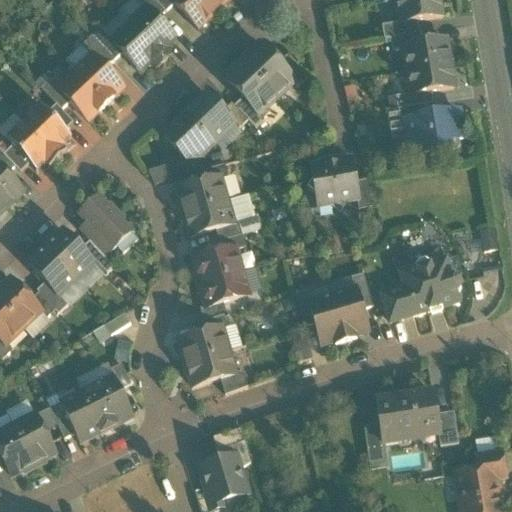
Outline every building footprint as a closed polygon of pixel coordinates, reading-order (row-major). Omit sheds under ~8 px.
[(145,13),(133,0),(117,16),(119,18),(129,28),(145,13)] [(157,24),(166,16),(151,0),(133,0),(145,13),(146,12),(157,24)] [(151,0),(166,16),(174,7),(169,2),(170,1),(169,0),(151,0)] [(198,32),(215,16),(200,0),(171,0),(170,1),(169,2),(174,7),(198,32)] [(200,0),(215,16),(232,0),(200,0)] [(442,20),(438,0),(416,0),(396,3),(400,26),(400,27),(417,24),(442,20)] [(145,13),(129,28),(163,65),(168,60),(168,56),(165,52),(172,45),(173,41),(157,24),(146,12),(145,13)] [(102,34),(112,44),(129,28),(119,18),(102,34)] [(384,42),(390,41),(419,36),(417,24),(400,27),(400,26),(382,29),(384,42)] [(158,70),(163,65),(129,28),(112,44),(111,45),(122,57),(138,74),(142,74),(150,66),(154,70),(158,70)] [(91,41),(113,65),(122,57),(111,45),(112,44),(102,34),(100,32),(91,41)] [(422,36),(419,36),(390,41),(392,54),(403,52),(403,51),(423,48),(422,36)] [(114,65),(113,65),(91,41),(81,50),(91,61),(92,60),(105,73),(114,65)] [(403,52),(407,75),(450,67),(446,44),(423,48),(403,51),(403,52)] [(259,49),(242,65),(276,102),(292,86),(293,85),(278,69),(259,49)] [(91,61),(81,50),(64,65),(75,76),(91,61)] [(292,86),(298,92),(309,82),(288,59),(278,69),(293,85),(292,86)] [(91,61),(75,76),(106,109),(123,93),(105,73),(92,60),(91,61)] [(260,117),(276,102),(242,65),(224,82),(243,102),(258,118),(260,117)] [(454,91),(450,67),(407,75),(410,97),(410,98),(431,95),(454,91)] [(88,126),(106,109),(75,76),(58,92),(57,93),(70,106),(88,126)] [(40,92),(56,109),(61,114),(70,106),(57,93),(58,92),(50,83),(40,92)] [(396,99),(398,113),(423,109),(424,108),(433,107),(431,95),(410,98),(410,97),(396,99)] [(206,98),(186,118),(214,147),(234,128),(222,115),(206,98)] [(243,102),(234,110),(248,125),(255,132),(265,123),(260,117),(258,118),(243,102)] [(239,133),(248,125),(234,110),(231,107),(222,115),(234,128),(239,133)] [(425,120),(439,118),(439,116),(437,114),(432,114),(424,108),(423,109),(425,120)] [(73,127),(61,114),(56,109),(47,117),(64,135),(73,127)] [(425,120),(423,109),(398,113),(387,114),(390,134),(406,131),(405,125),(421,123),(421,121),(425,120)] [(40,110),(23,126),(58,164),(67,156),(62,151),(71,142),(64,135),(47,117),(40,110)] [(406,131),(411,159),(438,155),(445,144),(463,141),(458,115),(439,118),(425,120),(421,121),(421,123),(405,125),(406,131)] [(0,131),(0,137),(5,143),(23,126),(15,118),(0,131)] [(214,147),(186,118),(163,140),(185,163),(201,159),(214,147)] [(49,172),(58,164),(23,126),(5,143),(12,150),(29,168),(36,175),(45,167),(49,172)] [(234,128),(214,147),(222,155),(242,137),(239,133),(234,128)] [(12,150),(3,159),(15,171),(20,176),(29,168),(12,150)] [(0,172),(6,179),(15,171),(3,159),(0,155),(0,172)] [(331,208),(339,214),(346,205),(356,203),(358,203),(355,185),(351,163),(312,170),(314,182),(307,191),(316,198),(318,210),(331,208)] [(151,176),(155,189),(178,182),(174,169),(151,176)] [(202,175),(205,187),(220,182),(220,183),(228,181),(225,169),(202,175)] [(0,207),(5,213),(23,197),(6,179),(0,172),(0,207)] [(177,195),(184,218),(227,205),(220,183),(220,182),(205,187),(177,195)] [(356,203),(358,213),(371,211),(367,183),(355,185),(358,203),(356,203)] [(234,203),(227,205),(233,228),(238,226),(238,227),(253,223),(246,200),(234,203)] [(88,226),(113,253),(116,250),(130,236),(97,201),(80,217),(88,226)] [(233,229),(233,228),(227,205),(184,218),(190,241),(215,234),(233,229)] [(238,227),(242,239),(258,234),(255,223),(253,223),(238,227)] [(79,234),(89,245),(104,261),(113,253),(88,226),(79,234)] [(215,234),(218,245),(242,239),(238,227),(238,226),(233,228),(233,229),(215,234)] [(483,256),(497,254),(494,232),(479,234),(481,243),(483,256)] [(62,234),(45,250),(76,283),(92,267),(93,267),(81,253),(62,234)] [(137,243),(130,236),(116,250),(123,257),(137,243)] [(245,251),(242,239),(218,245),(222,257),(235,253),(236,254),(245,251)] [(469,258),(483,256),(481,243),(466,246),(469,258)] [(114,271),(104,261),(89,245),(81,253),(93,267),(92,267),(104,280),(114,271)] [(59,299),(76,283),(45,250),(27,267),(45,286),(58,299),(59,299)] [(192,266),(199,289),(242,276),(236,254),(235,253),(222,257),(192,266)] [(457,261),(445,264),(450,281),(453,281),(462,278),(457,261)] [(405,293),(413,320),(458,307),(454,296),(457,295),(460,289),(458,284),(453,281),(450,281),(442,284),(437,266),(430,269),(429,266),(424,263),(418,264),(415,270),(416,273),(401,277),(405,293)] [(442,284),(450,281),(445,264),(437,266),(442,284)] [(104,280),(92,267),(76,283),(87,295),(104,280)] [(256,272),(242,276),(248,297),(262,293),(256,272)] [(248,297),(242,276),(199,289),(205,311),(206,312),(223,307),(249,299),(248,297)] [(355,293),(361,314),(373,311),(363,278),(351,282),(354,293),(355,293)] [(354,293),(351,282),(329,288),(332,299),(354,293)] [(10,283),(0,292),(0,307),(23,332),(40,317),(41,316),(30,304),(10,283)] [(87,295),(76,283),(59,299),(68,308),(71,311),(87,295)] [(310,306),(332,299),(329,288),(327,283),(298,292),(300,296),(307,294),(310,306)] [(36,294),(39,296),(55,314),(58,317),(68,308),(59,299),(58,299),(45,286),(36,294)] [(354,293),(332,299),(346,347),(352,345),(351,341),(356,340),(368,336),(361,314),(355,293),(354,293)] [(382,299),(390,326),(413,320),(405,293),(382,299)] [(294,298),(304,330),(315,327),(309,306),(310,306),(307,294),(300,296),(294,298)] [(46,322),(55,314),(39,296),(30,304),(41,316),(40,317),(45,323),(46,322)] [(340,348),(346,347),(332,299),(310,306),(309,306),(315,327),(322,350),(333,346),(339,345),(340,348)] [(7,348),(23,332),(0,307),(0,342),(6,349),(7,348)] [(200,312),(203,325),(226,318),(223,307),(206,312),(205,311),(200,312)] [(40,317),(23,332),(33,343),(50,326),(46,322),(45,323),(40,317)] [(105,329),(111,339),(131,328),(124,317),(113,324),(105,329)] [(230,331),(226,318),(203,325),(207,336),(222,332),(222,333),(230,331)] [(111,339),(105,329),(92,336),(99,347),(111,339)] [(236,329),(230,331),(222,333),(228,355),(242,351),(236,329)] [(179,344),(185,367),(228,355),(222,333),(222,332),(207,336),(179,344)] [(0,360),(2,363),(12,354),(7,348),(6,349),(0,342),(0,360)] [(114,363),(127,366),(131,346),(117,344),(114,363)] [(295,357),(298,367),(313,363),(310,353),(295,357)] [(235,377),(228,355),(185,367),(192,391),(220,382),(235,378),(235,377)] [(75,382),(81,396),(114,380),(110,372),(107,367),(75,382)] [(114,380),(120,393),(129,389),(119,368),(110,372),(114,380)] [(220,382),(225,398),(247,390),(243,375),(235,377),(235,378),(220,382)] [(114,380),(81,396),(101,436),(133,421),(120,393),(114,380)] [(80,447),(101,436),(81,396),(60,406),(75,437),(80,447)] [(379,421),(382,448),(402,445),(401,437),(438,432),(436,417),(436,413),(434,413),(431,396),(376,404),(379,421)] [(5,415),(7,418),(13,429),(34,418),(27,404),(5,415)] [(57,428),(64,442),(75,437),(60,406),(49,412),(57,428)] [(57,428),(49,412),(37,417),(45,434),(57,428)] [(438,439),(440,450),(458,447),(453,415),(436,417),(438,432),(439,439),(438,439)] [(7,418),(0,421),(0,435),(13,429),(7,418)] [(34,418),(13,429),(34,469),(55,458),(34,418)] [(382,448),(379,421),(364,431),(367,450),(382,448)] [(0,456),(12,480),(34,469),(13,429),(0,435),(0,456)] [(213,441),(217,454),(244,446),(240,432),(213,441)] [(401,437),(402,445),(438,439),(439,439),(438,432),(401,437)] [(475,443),(478,461),(497,458),(494,440),(475,443)] [(247,457),(244,446),(217,454),(220,465),(236,460),(247,457)] [(367,450),(370,470),(386,467),(382,448),(367,450)] [(236,460),(240,473),(250,467),(247,457),(236,460)] [(493,471),(495,483),(505,481),(501,457),(497,458),(478,461),(476,461),(478,473),(493,471)] [(208,499),(211,509),(223,505),(247,497),(240,473),(236,460),(220,465),(199,471),(208,499)] [(501,511),(500,500),(498,500),(495,483),(493,471),(478,473),(455,477),(460,511),(501,511)]
